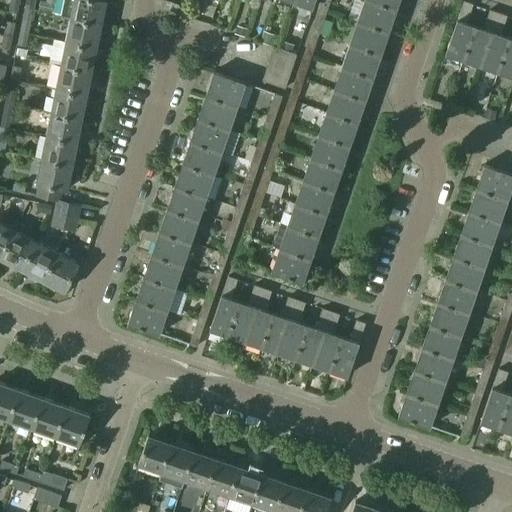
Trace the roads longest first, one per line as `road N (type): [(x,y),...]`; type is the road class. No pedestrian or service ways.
road 1 (residential): [(439,0),(406,95),(433,182),(349,431)]
road 2 (residential): [(77,338),(167,76),(146,0)]
road 3 (residential): [(349,431),(142,362)]
road 4 (residential): [(142,362),(89,511)]
road 5 (residential): [(497,483),(349,431)]
